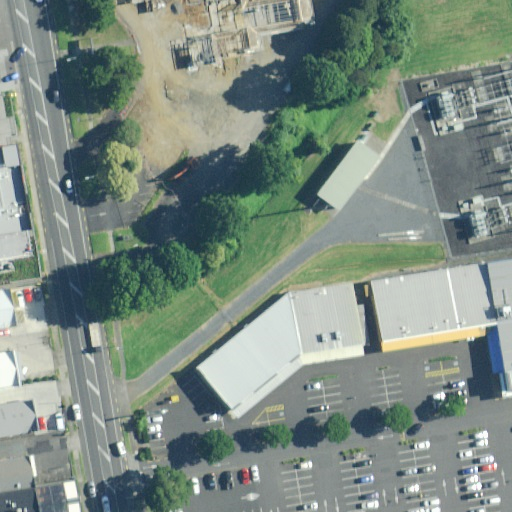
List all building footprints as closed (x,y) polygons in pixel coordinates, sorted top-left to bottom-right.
[(167,0),(181,73),(221,65),(218,53),(257,46),(253,26),(310,15),(307,0),(167,0)] [(338,211),(377,157),(353,140),(314,194),(338,211)] [(9,144),(0,145),(0,167),(12,165),(9,144)] [(511,257),(484,262),(495,332),(483,334),(495,399),(511,396),(511,257)] [(484,262),(369,280),(380,351),(495,332),(484,262)] [(348,282),(287,292),(192,366),(234,419),(299,364),(360,354),(348,282)] [(18,395),(0,398),(0,435),(24,431),(18,395)] [(0,511),(27,511),(16,452),(0,454),(0,511)]
